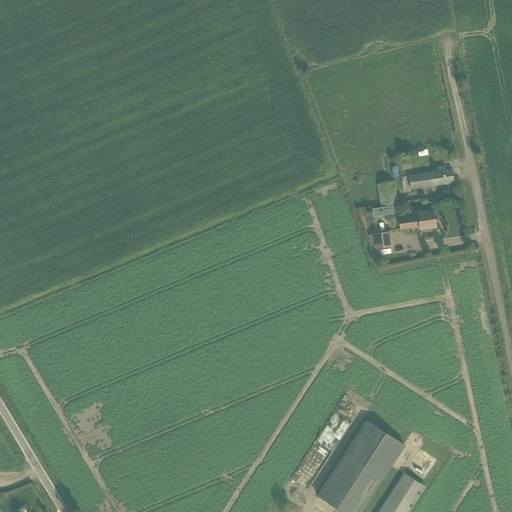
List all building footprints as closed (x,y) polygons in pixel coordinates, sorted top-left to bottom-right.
[(438,171),(409,176),(410,189),(411,190),(417,188),(444,184),(454,183),(452,170),(446,170),(438,171)] [(377,185),(381,208),(398,205),(394,182),(377,185)] [(382,216),(381,208),(372,209),(373,217),(382,216)] [(420,226),(420,229),(436,227),(433,211),(418,213),(418,217),(399,219),(400,229),(420,226)] [(372,235),(374,249),(392,246),(390,232),(372,235)] [(334,449),(350,422),(335,413),(318,439),(334,449)] [(359,511),(404,445),(367,421),(318,496),(341,511),(359,511)] [(379,511),(409,511),(425,487),(404,473),(379,511)]
